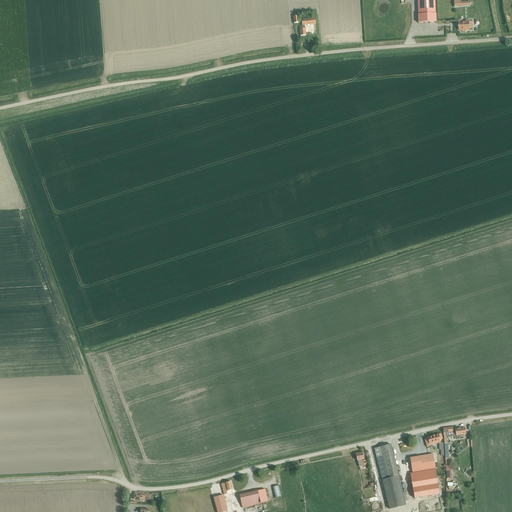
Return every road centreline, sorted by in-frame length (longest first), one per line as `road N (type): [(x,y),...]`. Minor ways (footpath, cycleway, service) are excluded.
road 1 (unclassified): [(0,481),(99,477),(176,487),(511,414)]
road 2 (unclassified): [(511,38),(272,58),(0,108)]
road 3 (track): [(124,484),(0,131)]
